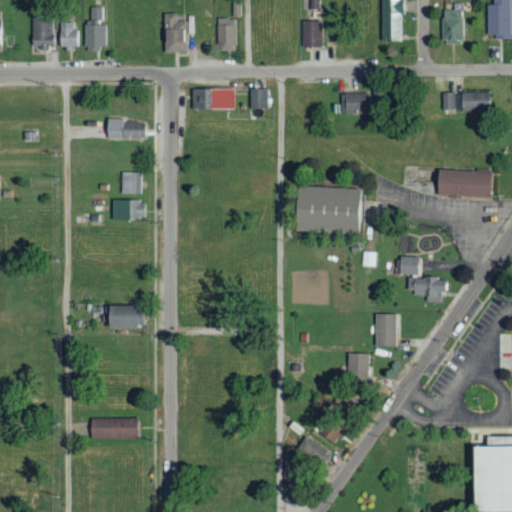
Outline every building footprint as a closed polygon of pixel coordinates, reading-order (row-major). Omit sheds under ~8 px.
[(309,0),(309,9),(320,9),(319,0),(309,0)] [(379,0),(381,41),(403,40),(401,0),(379,0)] [(486,38),(510,38),(509,0),(491,0),(492,4),(486,5),(486,38)] [(83,25),(83,52),(98,51),(98,46),(106,46),(105,25),(102,25),(102,7),(91,7),(91,24),(83,25)] [(441,43),(463,42),(462,10),(440,10),(441,43)] [(163,53),(186,53),(185,22),(175,22),(175,14),(162,14),(163,53)] [(235,19),(216,18),(216,50),(235,50),(235,19)] [(321,21),(302,21),(302,47),(321,47),(321,21)] [(73,22),(57,23),(58,48),(78,48),(78,30),(74,30),(73,22)] [(53,48),(53,23),(30,23),(30,48),(53,48)] [(233,109),(233,88),(191,90),(191,110),(233,109)] [(267,89),(249,89),(248,109),(266,109),(267,89)] [(488,92),(442,93),(442,111),(489,109),(488,92)] [(376,93),(341,93),(341,113),(376,112),(376,93)] [(143,120),(105,120),(105,139),(143,139),(143,120)] [(434,197),(488,198),(489,171),(435,170),(434,197)] [(141,173),(120,172),(120,194),(140,195),(141,173)] [(357,190),(293,186),(290,230),(354,234),(357,190)] [(110,200),(110,220),(143,220),(144,201),(110,200)] [(374,252),(361,252),(360,266),(373,267),(374,252)] [(418,257),(398,257),(398,275),(419,274),(418,257)] [(406,293),(424,293),(424,302),(439,303),(439,292),(446,292),(447,279),(407,277),(406,293)] [(105,307),(106,329),(140,328),(139,306),(105,307)] [(395,346),(395,314),(374,314),(374,347),(395,346)] [(368,353),(346,354),(347,381),(368,380),(368,353)] [(136,418),(89,419),(89,439),(136,438),(136,418)] [(329,451),(304,436),(295,452),(319,467),(329,451)] [(511,511),(481,511),(481,445),(511,445),(511,511)]
